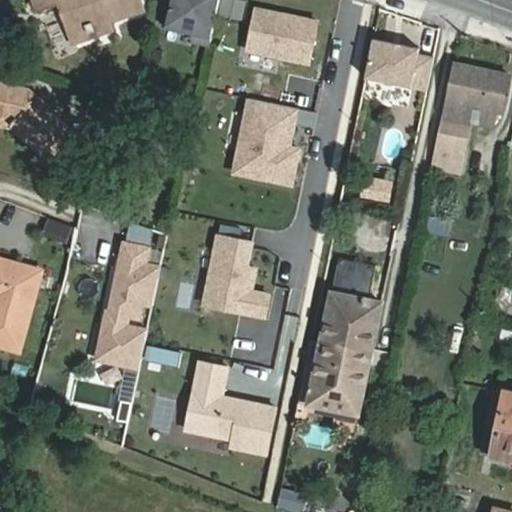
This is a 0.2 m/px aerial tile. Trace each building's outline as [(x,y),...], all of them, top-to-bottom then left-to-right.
[(59,3),(71,34),(143,7),(140,0),(34,0),(37,10),(59,3)] [(208,48),(218,0),(163,0),(155,36),(208,48)] [(410,88),(417,54),(418,49),(369,39),(361,78),(410,88)] [(426,92),(433,57),(417,54),(410,88),(426,92)] [(473,107),(496,112),(503,113),(511,75),(457,64),(446,116),(438,155),(462,160),(473,107)] [(40,96),(30,88),(0,81),(0,114),(14,118),(11,127),(45,157),(44,158),(58,170),(84,139),(54,113),(56,110),(40,96)] [(146,309),(155,241),(106,234),(97,302),(146,309)] [(334,294),(310,403),(359,414),(385,291),(373,289),(377,266),(341,258),(334,294)] [(42,271),(0,259),(0,344),(20,350),(42,271)] [(484,453),(494,455),(507,392),(497,390),(484,453)] [(511,393),(507,392),(494,455),(511,458),(511,393)] [(274,506),(292,511),(301,511),(306,496),(280,488),(274,506)]
